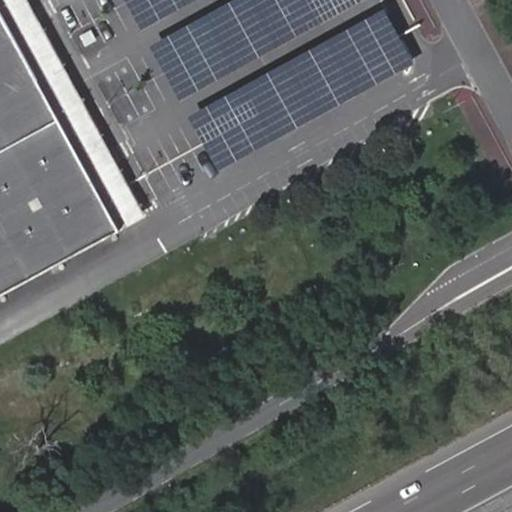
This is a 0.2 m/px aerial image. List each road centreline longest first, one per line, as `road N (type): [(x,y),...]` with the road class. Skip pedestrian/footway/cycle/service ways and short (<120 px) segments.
road 1 (unclassified): [(483,284),(91,511)]
road 2 (unclassified): [(451,0),(511,109)]
